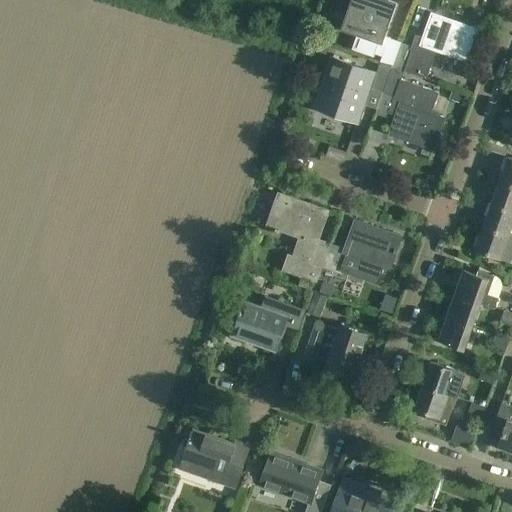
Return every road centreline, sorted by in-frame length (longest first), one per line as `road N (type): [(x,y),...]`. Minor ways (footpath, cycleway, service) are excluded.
road 1 (residential): [(363,433),(442,213)]
road 2 (residential): [(442,213),(511,17)]
road 3 (residential): [(363,433),(212,380)]
road 4 (residential): [(511,484),(363,433)]
